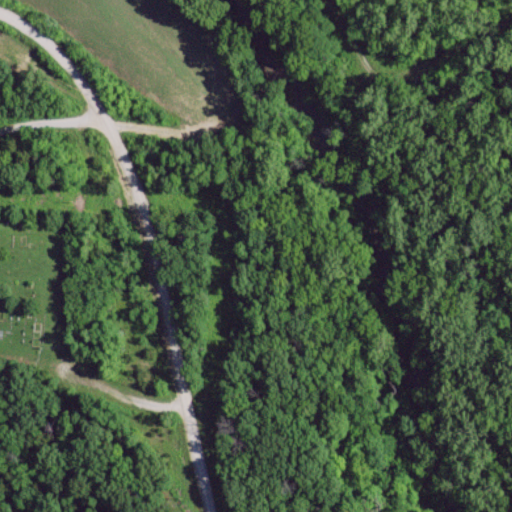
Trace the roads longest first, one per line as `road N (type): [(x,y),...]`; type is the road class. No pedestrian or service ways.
road 1 (residential): [(205,511),(152,267),(106,124)]
road 2 (residential): [(106,124),(51,47),(0,15)]
